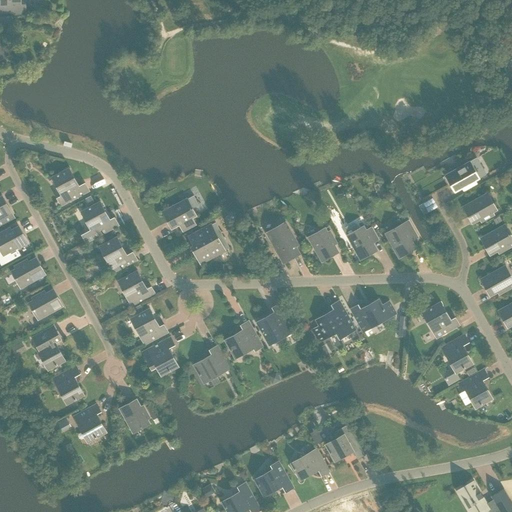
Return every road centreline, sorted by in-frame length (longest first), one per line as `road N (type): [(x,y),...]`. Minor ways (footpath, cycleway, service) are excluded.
road 1 (unclassified): [(458,289),(434,280),(202,288)]
road 2 (unclassified): [(191,287),(165,274),(105,170),(13,141)]
road 3 (unclassified): [(112,361),(13,176),(13,141)]
road 4 (unclassified): [(300,511),(361,486),(511,453)]
